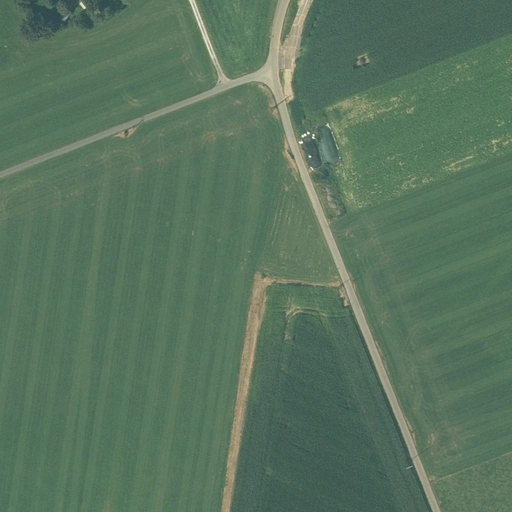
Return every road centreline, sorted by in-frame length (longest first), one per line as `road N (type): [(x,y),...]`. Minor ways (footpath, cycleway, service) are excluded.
road 1 (unclassified): [(270,74),(436,511)]
road 2 (unclassified): [(0,175),(270,74)]
